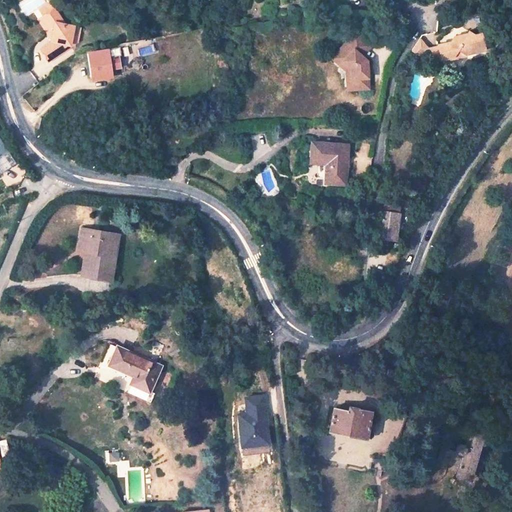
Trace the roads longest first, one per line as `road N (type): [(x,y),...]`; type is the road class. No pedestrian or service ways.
road 1 (tertiary): [(283,324),(319,345),(364,332),(390,306),(443,192),(511,106)]
road 2 (residential): [(369,215),(391,69),(425,21),(452,0)]
road 3 (residential): [(283,324),(280,427),(294,511)]
road 4 (tertiary): [(167,191),(215,207),(283,324)]
road 5 (residential): [(0,427),(51,445),(99,485),(115,511)]
road 6 (residential): [(167,191),(198,154),(243,169),(281,141)]
road 7 (tertiary): [(0,60),(18,122),(33,151),(57,171)]
